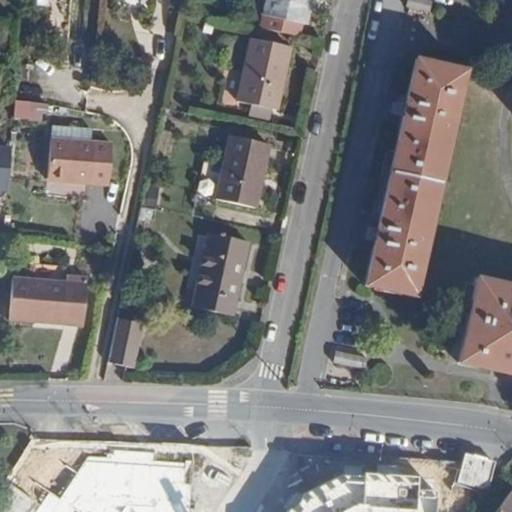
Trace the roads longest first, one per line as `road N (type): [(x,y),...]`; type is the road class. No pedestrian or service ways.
road 1 (residential): [(263,406),(354,0)]
road 2 (residential): [(93,396),(148,103)]
road 3 (residential): [(263,406),(511,434)]
road 4 (residential): [(93,396),(263,406)]
